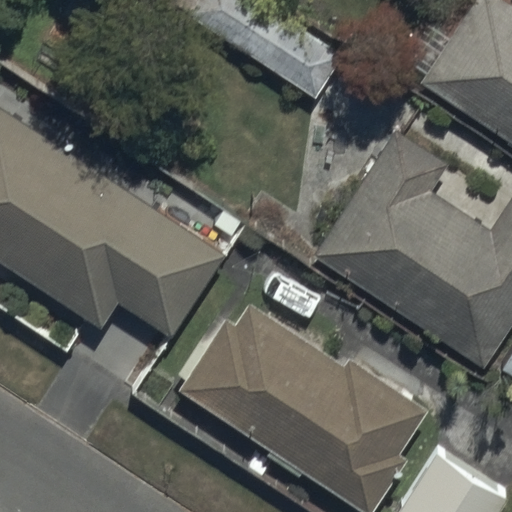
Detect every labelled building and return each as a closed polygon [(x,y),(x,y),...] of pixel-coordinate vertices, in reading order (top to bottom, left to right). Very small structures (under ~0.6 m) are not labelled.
[(242,0),(222,31),(317,91),(346,45),(276,0),(242,0)] [(511,137),(511,0),(471,0),(421,80),(511,137)] [(0,94),(0,252),(101,317),(115,294),(172,330),(229,240),(173,204),(0,94)] [(366,286),(429,326),(485,362),(511,319),(511,196),(497,221),(433,181),(451,153),(398,120),(313,253),(366,286)] [(217,331),(183,384),(374,505),(408,452),(399,446),(428,400),(349,350),(345,357),(251,297),(239,315),(230,310),(217,331)] [(393,511),(495,511),(510,489),(437,443),(393,511)]
